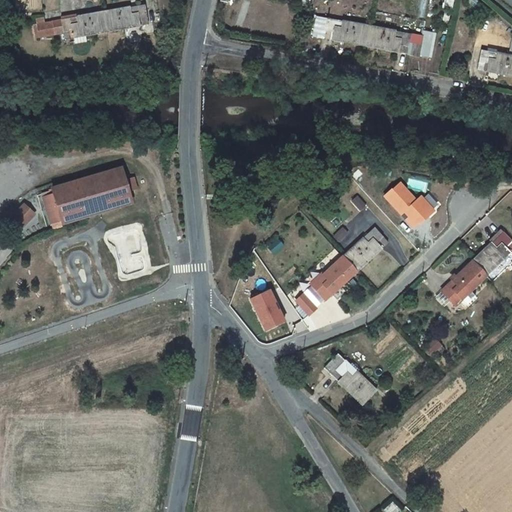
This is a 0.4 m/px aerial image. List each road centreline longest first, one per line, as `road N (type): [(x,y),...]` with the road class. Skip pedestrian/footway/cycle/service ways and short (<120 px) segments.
road 1 (unclassified): [(197,40),(511,101)]
road 2 (residential): [(471,202),(459,227),(387,300),(361,319),(260,357)]
road 3 (tertiary): [(201,284),(192,149),(197,40)]
road 4 (tertiary): [(173,511),(201,284)]
road 5 (residential): [(419,511),(305,404),(284,401)]
road 6 (unclassified): [(351,511),(284,401)]
